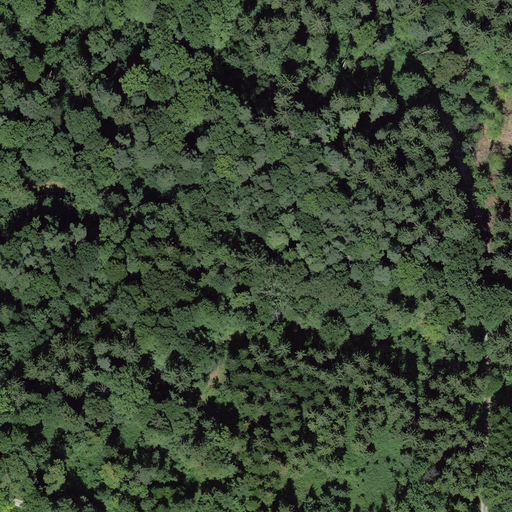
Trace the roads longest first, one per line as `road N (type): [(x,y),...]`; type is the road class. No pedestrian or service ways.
road 1 (track): [(0,193),(144,194),(266,177),(438,100),(511,33)]
road 2 (track): [(488,511),(491,285),(481,228),(438,100)]
